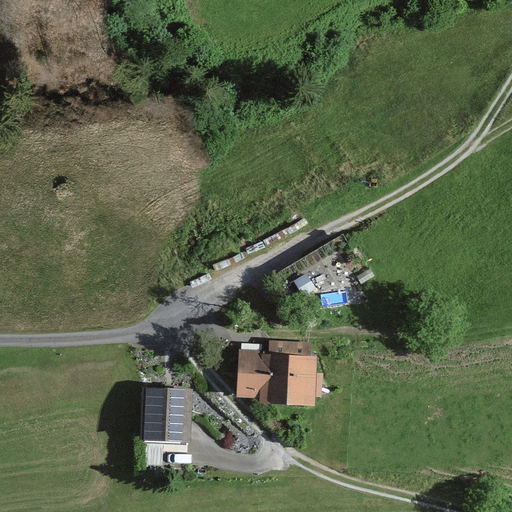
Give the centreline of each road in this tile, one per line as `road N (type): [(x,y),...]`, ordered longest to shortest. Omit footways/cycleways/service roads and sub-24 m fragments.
road 1 (track): [(155,337),(176,308),(472,149),(511,84)]
road 2 (track): [(155,337),(187,349),(294,456),(468,511)]
road 3 (residential): [(0,341),(155,337)]
